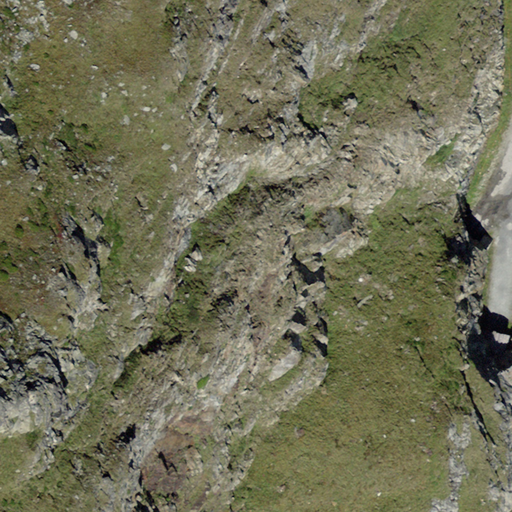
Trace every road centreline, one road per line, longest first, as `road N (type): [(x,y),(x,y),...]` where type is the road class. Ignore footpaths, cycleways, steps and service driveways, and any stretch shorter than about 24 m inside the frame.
road 1 (track): [(511,168),(440,265),(389,511)]
road 2 (track): [(457,511),(495,328),(511,179)]
